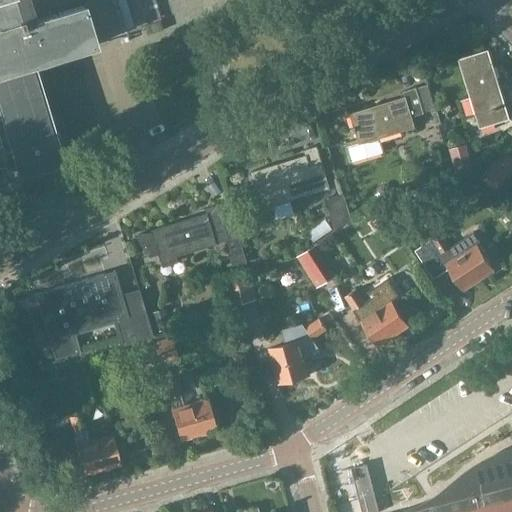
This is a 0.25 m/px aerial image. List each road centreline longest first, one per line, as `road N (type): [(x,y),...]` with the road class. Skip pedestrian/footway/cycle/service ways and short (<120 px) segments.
road 1 (unclassified): [(0,263),(448,0)]
road 2 (unclassified): [(295,444),(511,300)]
road 3 (unclassified): [(73,511),(295,444)]
